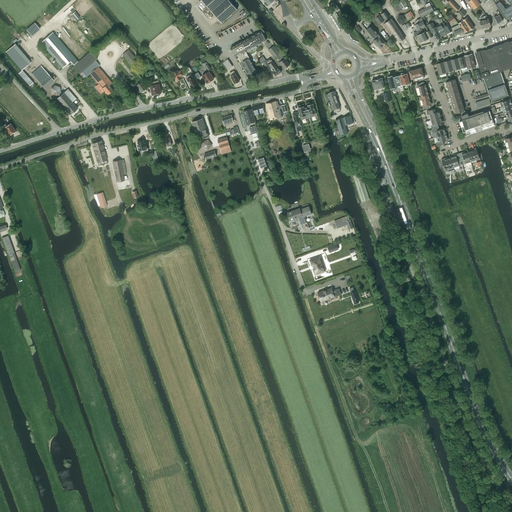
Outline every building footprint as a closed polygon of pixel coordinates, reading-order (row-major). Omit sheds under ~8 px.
[(201,0),(202,0),(214,14),(222,23),(237,9),(229,0),(201,0)] [(398,12),(408,5),(404,0),(399,0),(400,1),(396,4),(392,0),(390,2),(396,11),(397,10),(398,12)] [(451,0),(449,0),(448,2),(451,5),(456,12),(459,9),(451,0)] [(466,0),(473,9),(485,1),(486,2),(489,0),(466,0)] [(511,0),(492,0),(500,11),(508,22),(511,21),(511,20),(511,0)] [(334,1),(331,4),(334,9),(335,10),(335,11),(339,8),(334,1)] [(421,17),(434,11),(429,3),(425,5),(426,7),(418,12),(421,17)] [(71,15),(76,21),(80,17),(75,11),(71,15)] [(385,20),(389,17),(385,11),(381,14),(385,20)] [(410,19),(411,20),(415,17),(411,11),(404,15),(408,20),(410,19)] [(494,17),(498,24),(498,23),(499,24),(501,23),(501,22),(502,21),(501,21),(503,20),(498,11),(496,12),(498,15),(494,17)] [(454,17),(453,17),(451,14),(447,17),(449,20),(451,23),(456,19),(454,17)] [(489,18),(486,15),(481,19),(481,21),(480,21),(482,29),(491,26),(489,18)] [(379,16),(375,18),(380,25),(384,21),(380,16),(379,16)] [(399,42),(405,38),(391,18),(383,24),(389,33),(392,32),(399,42)] [(415,25),(418,31),(421,29),(425,27),(421,18),(416,21),(416,22),(414,23),(415,25)] [(467,18),(463,20),(470,30),(474,28),(467,18)] [(462,21),(458,24),(464,32),(470,30),(463,20),(462,19),(461,20),(462,21)] [(31,36),(40,29),(34,22),(26,29),(31,36)] [(440,36),(437,29),(436,26),(435,27),(433,22),(428,24),(431,32),(432,32),(435,39),(440,36)] [(444,22),(442,23),(443,26),(442,26),(446,34),(447,34),(452,31),(448,24),(445,25),(444,22)] [(436,26),(441,36),(446,34),(442,26),(441,24),(436,26)] [(458,25),(451,28),(452,30),(456,36),(464,32),(458,24),(458,25)] [(382,45),(385,43),(377,34),(378,34),(371,26),(367,30),(373,38),(373,37),(375,40),(373,42),(376,46),(377,45),(380,48),(383,46),(382,45)] [(418,31),(414,34),(415,37),(417,36),(420,42),(432,36),(429,30),(426,32),(425,32),(423,33),(421,29),(418,31)] [(243,41),(251,51),(257,48),(256,45),(266,40),(261,31),(243,41)] [(53,32),(41,43),(62,68),(70,61),(73,64),(77,61),(75,57),(53,32)] [(248,53),(251,51),(243,41),(230,48),(235,57),(237,56),(250,79),(258,75),(246,53),(248,52),(248,53)] [(483,63),(478,65),(482,78),(483,78),(493,74),(502,71),(510,69),(511,67),(511,41),(508,43),(508,42),(508,41),(508,42),(504,43),(505,44),(493,48),(493,47),(493,48),(485,50),(484,51),(484,50),(481,51),(479,52),(483,63)] [(22,70),(31,62),(15,44),(6,51),(22,70)] [(274,46),(269,51),(275,58),(277,57),(280,62),(285,69),(290,65),(284,58),(284,59),(274,46)] [(123,54),(131,64),(137,60),(129,50),(123,54)] [(88,53),(73,66),(80,74),(82,71),(94,61),(97,58),(91,51),(88,53)] [(472,54),(465,56),(469,69),(475,67),(472,54)] [(265,67),(266,67),(269,64),(268,63),(271,60),(269,58),(266,61),(263,56),(258,59),(262,64),(263,63),(265,67)] [(465,56),(458,58),(460,69),(468,67),(465,56)] [(458,58),(451,60),(453,71),(460,69),(458,58)] [(223,63),(228,70),(233,66),(228,59),(223,63)] [(451,60),(443,62),(446,73),(453,71),(451,60)] [(208,64),(206,62),(203,64),(205,67),(205,66),(208,71),(211,69),(208,64)] [(276,76),(281,72),(278,69),(273,62),(269,65),(274,72),(273,72),(276,76)] [(443,62),(436,64),(437,68),(436,68),(437,71),(438,71),(439,74),(440,76),(447,74),(446,73),(443,62)] [(54,81),(54,80),(56,78),(54,76),(52,78),(43,67),(41,65),(31,73),(33,75),(45,89),(54,81)] [(112,83),(98,66),(90,73),(107,94),(113,90),(109,85),(112,83)] [(415,70),(417,77),(418,77),(419,80),(424,79),(423,76),(421,68),(415,70)] [(182,70),(178,72),(177,70),(172,73),(177,81),(181,78),(181,77),(184,75),(182,70)] [(411,79),(417,77),(415,70),(409,71),(411,79)] [(209,71),(202,76),(207,83),(209,83),(210,82),(210,81),(214,79),(209,71)] [(235,84),(235,83),(236,83),(237,83),(238,82),(240,81),(235,73),(235,74),(233,71),(230,73),(231,76),(230,76),(235,84)] [(483,78),(487,90),(488,93),(489,93),(491,101),(509,96),(506,87),(505,84),(501,72),(483,78)] [(195,75),(194,75),(193,73),(189,75),(186,77),(191,87),(194,86),(195,87),(198,85),(198,83),(199,83),(195,75)] [(400,76),(403,85),(407,83),(408,85),(410,84),(407,73),(405,74),(404,74),(403,73),(401,73),(401,75),(400,75),(400,76)] [(389,78),(388,78),(391,88),(392,90),(395,89),(395,87),(402,85),(400,75),(393,77),(392,77),(391,76),(389,77),(389,78)] [(374,90),(385,87),(382,78),(372,81),(374,90)] [(448,81),(446,82),(450,96),(449,96),(450,100),(451,100),(455,113),(463,111),(454,79),(448,81)] [(147,88),(142,82),(137,85),(142,92),(147,88)] [(419,87),(421,96),(428,95),(426,85),(425,85),(424,82),(417,84),(418,87),(419,87)] [(161,93),(159,84),(159,83),(150,85),(150,86),(152,95),(157,94),(157,95),(158,95),(160,95),(160,94),(160,93),(161,93)] [(54,85),(50,89),(51,94),(56,96),(57,95),(59,97),(62,94),(61,92),(60,87),(54,85)] [(59,97),(56,99),(70,115),(78,108),(72,102),(76,99),(75,98),(67,89),(62,94),(59,97)] [(329,93),(324,95),(327,101),(331,100),(331,101),(328,102),(330,106),(333,105),(333,107),(334,110),(340,108),(339,105),(334,92),(329,93)] [(389,92),(383,93),(385,102),(391,101),(389,92)] [(431,104),(428,95),(421,96),(424,106),(422,106),(423,109),(430,107),(430,105),(431,104)] [(477,108),(489,104),(490,104),(489,98),(475,103),(477,108)] [(501,108),(503,107),(504,107),(511,104),(510,99),(499,103),(501,108)] [(289,114),(288,112),(286,104),(279,106),(278,101),(266,105),(270,120),(280,117),(282,116),(280,109),(282,108),(284,112),(285,115),(289,114)] [(297,112),(293,114),(298,131),(301,130),(300,126),(299,123),(300,123),(298,117),(300,117),(303,125),(308,123),(307,121),(311,119),(312,122),(318,121),(313,104),(298,108),(300,114),(298,115),(297,112)] [(263,105),(252,107),(254,115),(265,112),(263,105)] [(243,111),(245,119),(247,124),(255,121),(251,109),(243,111)] [(429,114),(431,120),(441,117),(440,111),(434,113),(433,109),(427,112),(428,115),(429,114)] [(459,121),(462,130),(464,134),(494,124),(490,111),(459,121)] [(232,115),(222,118),(224,126),(231,124),(234,123),(232,115)] [(351,115),(343,117),(345,125),(353,123),(351,115)] [(0,118),(0,120),(1,123),(2,122),(3,124),(3,125),(5,128),(5,127),(9,134),(15,131),(10,124),(7,126),(5,123),(6,122),(3,117),(0,118)] [(343,117),(335,120),(340,135),(348,133),(345,125),(343,117)] [(431,126),(432,129),(439,127),(438,124),(443,122),(441,117),(431,120),(432,125),(431,126)] [(191,122),(197,140),(209,136),(203,118),(191,122)] [(258,132),(256,126),(249,127),(251,134),(258,132)] [(434,132),(436,137),(447,134),(445,128),(440,130),(439,127),(432,129),(433,132),(434,132)] [(319,139),(316,130),(311,131),(313,141),(319,139)] [(168,146),(172,145),(168,133),(162,135),(165,143),(167,143),(168,146)] [(448,140),(447,134),(436,137),(438,143),(436,143),(437,146),(444,144),(443,141),(448,140)] [(227,137),(217,140),(222,154),(231,151),(227,137)] [(143,140),(138,142),(139,146),(138,146),(139,151),(143,150),(143,151),(148,150),(146,143),(144,143),(143,140)] [(101,141),(92,144),(97,162),(98,166),(101,165),(102,166),(104,165),(104,164),(107,163),(106,160),(107,160),(101,141)] [(470,150),(467,151),(471,162),(478,159),(477,156),(479,156),(476,148),(472,149),(470,150)] [(156,149),(149,151),(153,165),(160,163),(156,149)] [(216,156),(214,150),(204,154),(206,160),(216,156)] [(462,152),(458,153),(461,162),(462,161),(463,164),(471,162),(467,151),(465,152),(462,152)] [(453,156),(450,157),(454,168),(461,165),(460,162),(461,162),(458,153),(455,155),(453,156)] [(445,158),(441,159),(445,170),(445,171),(445,172),(450,172),(454,170),(454,168),(450,157),(447,158),(445,158)] [(124,180),(123,175),(126,174),(124,162),(121,163),(120,160),(113,162),(117,182),(124,180)] [(369,199),(360,172),(353,174),(362,201),(369,199)] [(102,193),(97,195),(101,207),(107,205),(102,193)] [(302,216),(298,217),(301,225),(307,223),(305,216),(311,214),(309,206),(300,210),(302,216)] [(290,220),(298,217),(302,216),(300,210),(300,208),(287,213),(290,220)] [(334,220),(335,223),(337,228),(347,225),(348,230),(353,228),(350,219),(349,220),(347,216),(334,220)] [(8,235),(2,237),(8,255),(9,255),(14,253),(8,236),(8,235)] [(319,257),(310,260),(312,265),(313,265),(314,268),(313,269),(315,274),(324,270),(319,257)] [(331,288),(318,292),(319,295),(318,296),(318,297),(318,298),(319,298),(320,299),(321,301),(334,297),(334,296),(336,295),(337,296),(341,294),(339,288),(335,290),(332,291),(331,288)]
